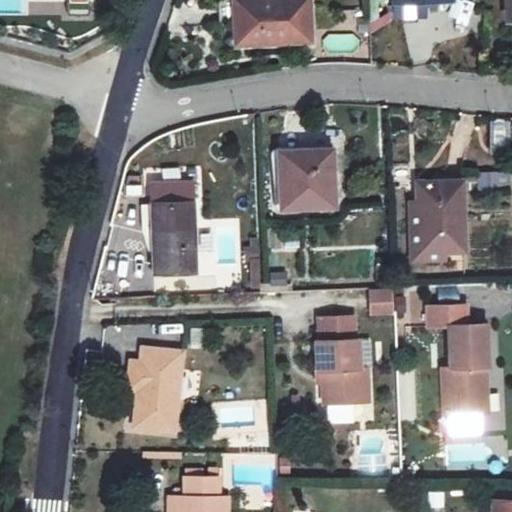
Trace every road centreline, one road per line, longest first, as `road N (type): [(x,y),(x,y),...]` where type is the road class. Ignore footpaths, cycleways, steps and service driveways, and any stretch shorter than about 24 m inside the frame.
road 1 (residential): [(511,94),(370,79),(168,107),(121,101)]
road 2 (residential): [(69,310),(121,101)]
road 3 (residential): [(69,310),(274,301)]
road 4 (residential): [(51,511),(69,310)]
road 5 (residential): [(121,101),(0,70)]
